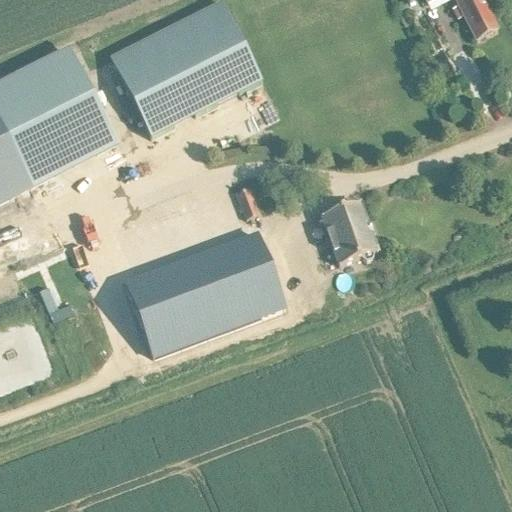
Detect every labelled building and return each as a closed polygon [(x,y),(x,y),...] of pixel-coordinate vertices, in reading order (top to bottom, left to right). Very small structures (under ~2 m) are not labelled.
[(498,34),(480,0),(424,0),(428,7),(440,0),(454,0),(477,45),(498,34)] [(151,143),(262,87),(221,7),(111,63),(151,143)] [(0,132),(28,188),(114,145),(68,56),(0,90),(0,132)] [(246,224),(259,219),(250,193),(237,198),(246,224)] [(373,260),(373,258),(378,256),(360,208),(321,222),(339,271),(362,262),(362,264),(366,266),(372,264),(373,260)] [(233,247),(126,288),(154,363),(262,322),(286,313),(257,239),(233,247)]
